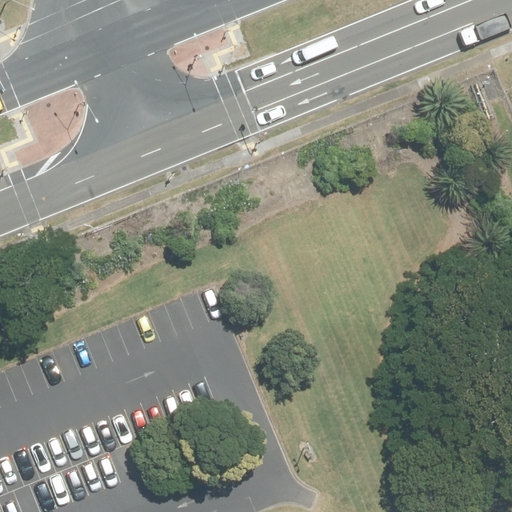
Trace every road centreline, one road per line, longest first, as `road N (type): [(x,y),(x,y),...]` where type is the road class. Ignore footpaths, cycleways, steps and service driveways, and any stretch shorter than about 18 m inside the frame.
road 1 (primary): [(511,2),(165,137)]
road 2 (primary): [(165,137),(0,206)]
road 3 (primary): [(0,89),(123,40)]
